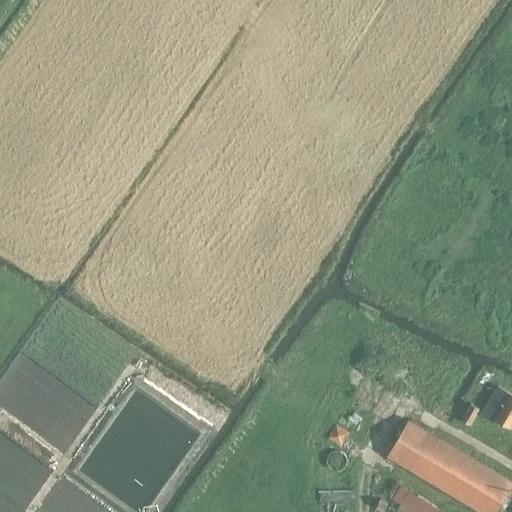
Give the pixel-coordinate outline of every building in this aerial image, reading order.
[(130,361),(130,362),(138,368),(144,360),(136,354),(130,361)] [(511,425),(511,424),(511,393),(498,385),(481,412),(495,420),(497,417),(511,425)] [(470,425),(480,409),(470,403),(460,419),(470,425)] [(511,484),(511,481),(410,420),(409,419),(389,454),(485,511),(511,511),(511,488),(510,487),(511,484)] [(444,511),(441,509),(400,484),(392,498),(401,504),(398,508),(403,511),(444,511)]
